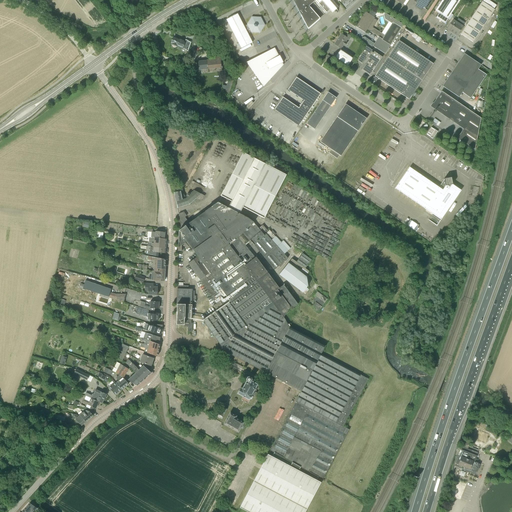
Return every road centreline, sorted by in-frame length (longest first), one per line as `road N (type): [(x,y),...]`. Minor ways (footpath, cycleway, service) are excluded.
road 1 (unclassified): [(15,511),(88,428),(155,378),(168,350),(169,193),(144,133),(93,64)]
road 2 (motorway): [(511,228),(414,511)]
road 3 (unclassified): [(387,0),(455,48),(404,123),(300,54)]
road 4 (motorway): [(426,511),(511,262)]
